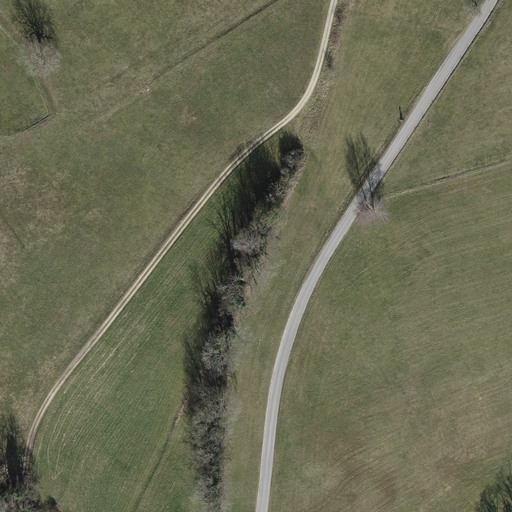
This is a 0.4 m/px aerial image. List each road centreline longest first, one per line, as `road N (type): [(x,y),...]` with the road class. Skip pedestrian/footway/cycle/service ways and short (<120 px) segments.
road 1 (track): [(0,507),(26,478),(46,399),(237,153),(302,101),(332,0)]
road 2 (unclassified): [(262,511),(282,358),(302,299),(491,0)]
